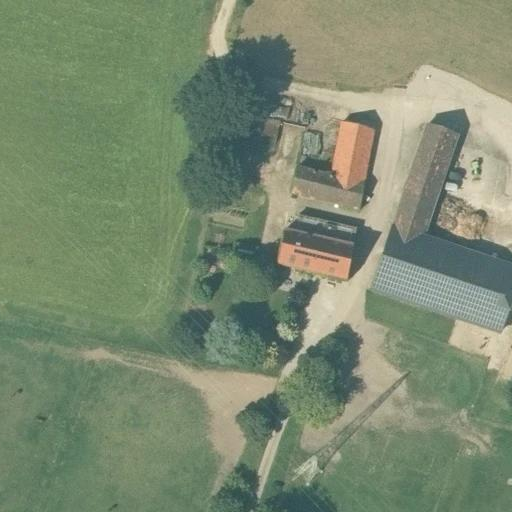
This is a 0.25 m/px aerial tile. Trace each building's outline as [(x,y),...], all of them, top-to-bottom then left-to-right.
[(275,149),(277,120),(262,119),(261,148),(275,149)] [(330,177),(363,185),(373,131),(341,124),(330,177)] [(458,137),(426,126),(371,289),(500,333),(511,296),(511,270),(422,240),(458,137)] [(330,177),(297,168),(290,194),(358,211),(363,185),(330,177)] [(355,230),(297,217),(293,235),(282,233),(277,266),(346,282),(355,230)]
